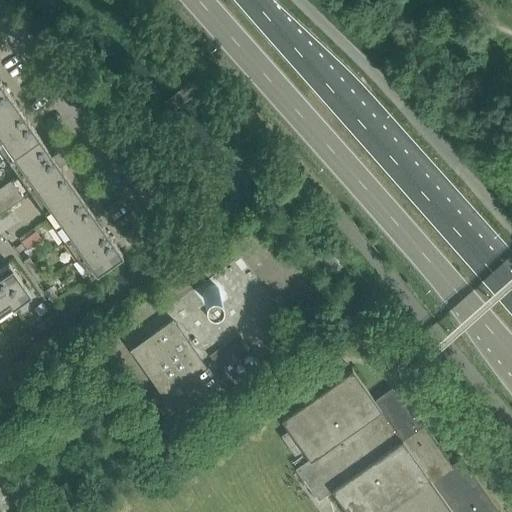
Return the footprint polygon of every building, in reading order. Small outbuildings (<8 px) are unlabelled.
[(51,152),(0,81),(0,147),(19,175),(0,187),(0,214),(31,192),(37,200),(52,222),(55,222),(53,223),(90,275),(122,253),(69,178),(58,163),(67,156),(60,146),(51,152)] [(21,243),(15,247),(19,253),(25,249),(21,243)] [(241,257),(124,340),(130,349),(176,415),(218,385),(254,359),(258,360),(267,353),(274,315),(281,310),(284,308),(283,307),(286,305),(279,296),(275,299),(273,299),(271,300),(252,273),(263,266),(255,255),(245,263),(241,257)] [(29,257),(23,261),(30,271),(36,267),(29,257)] [(0,315),(31,294),(8,263),(0,268),(0,315)] [(43,278),(36,267),(30,271),(38,282),(43,278)] [(50,287),(44,291),(52,301),(57,297),(50,287)] [(42,303),(34,308),(39,315),(47,310),(42,303)] [(352,369),(281,419),(309,459),(296,468),(318,499),(331,490),(346,511),(499,511),(460,457),(451,464),(398,388),(394,391),(392,388),(374,401),(352,369)]
